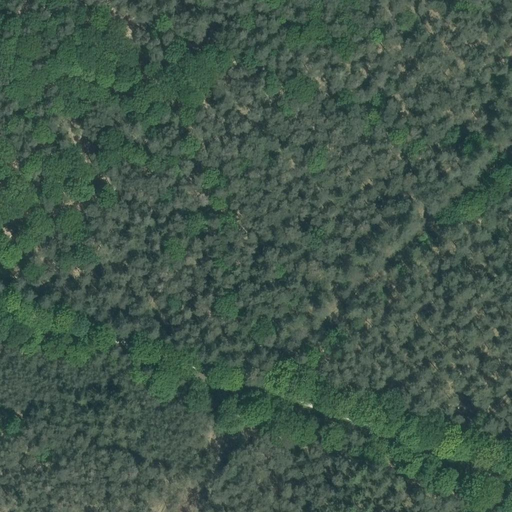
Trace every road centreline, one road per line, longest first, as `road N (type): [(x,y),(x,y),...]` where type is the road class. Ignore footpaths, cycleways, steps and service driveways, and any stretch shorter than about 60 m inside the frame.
road 1 (track): [(0,306),(511,476)]
road 2 (track): [(511,149),(40,9),(45,0)]
road 3 (track): [(202,511),(254,389),(511,142)]
